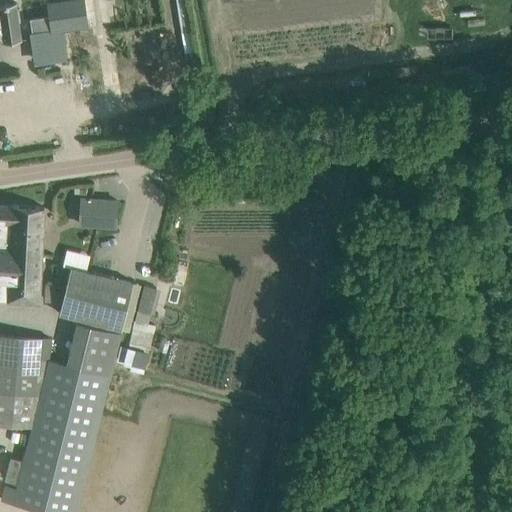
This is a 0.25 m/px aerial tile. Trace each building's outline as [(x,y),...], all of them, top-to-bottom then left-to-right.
[(48,15),(31,17),(32,31),(50,29),(51,31),(87,25),(83,0),(59,0),(47,2),(48,15)] [(0,39),(2,39),(3,43),(22,40),(16,2),(0,4),(0,39)] [(81,198),(79,224),(116,227),(117,200),(81,198)] [(0,248),(10,249),(41,251),(43,227),(44,207),(18,206),(13,205),(13,206),(0,205),(0,248)] [(10,249),(7,301),(39,303),(41,252),(10,249)] [(66,286),(59,313),(121,328),(129,330),(141,284),(133,282),(71,267),(66,286)] [(155,305),(158,286),(149,285),(146,303),(155,305)] [(80,322),(69,363),(111,374),(122,333),(80,322)] [(0,334),(0,423),(30,426),(21,459),(10,456),(4,479),(17,483),(16,487),(4,484),(0,498),(51,511),(74,511),(111,374),(69,363),(49,358),(51,339),(0,334)]
